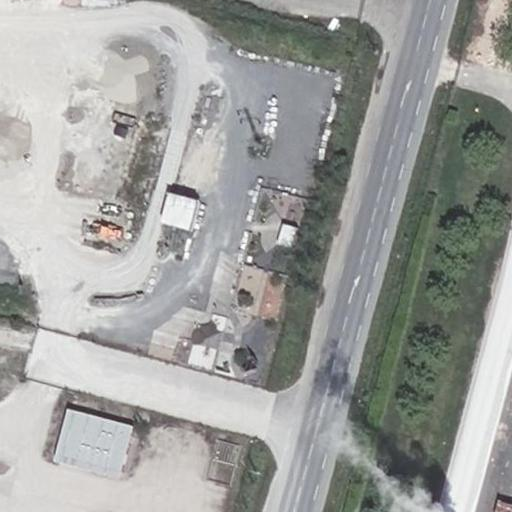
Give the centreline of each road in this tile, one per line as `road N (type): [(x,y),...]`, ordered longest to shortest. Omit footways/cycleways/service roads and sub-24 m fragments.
road 1 (tertiary): [(301,511),(438,0)]
road 2 (unknown): [(0,18),(162,15),(183,25),(195,50),(149,255),(133,276),(82,283)]
road 3 (unknown): [(60,283),(59,357),(323,427)]
road 4 (unknown): [(60,283),(37,215),(0,183)]
